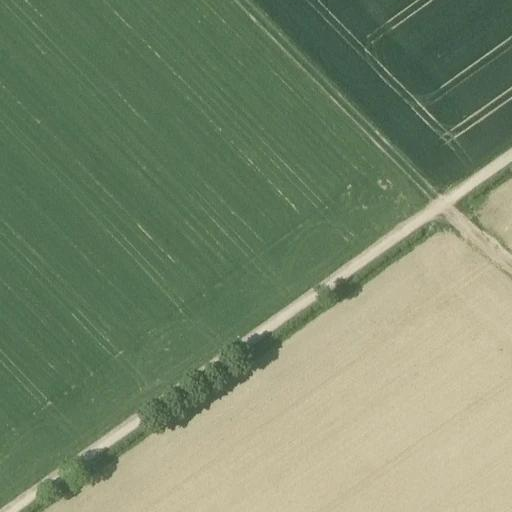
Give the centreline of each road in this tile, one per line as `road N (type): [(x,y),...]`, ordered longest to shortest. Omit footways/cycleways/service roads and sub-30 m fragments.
road 1 (track): [(511,161),(20,511)]
road 2 (track): [(234,0),(440,213),(511,271)]
